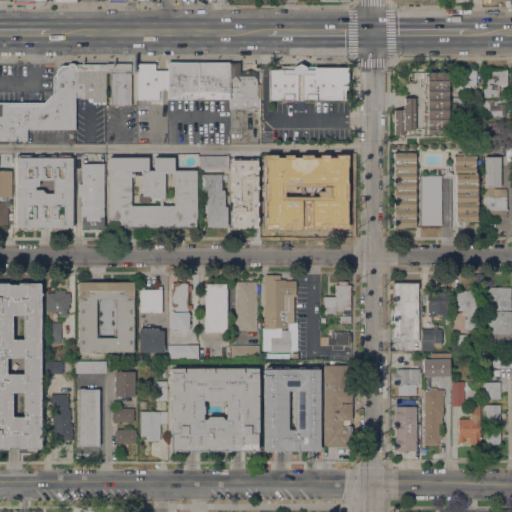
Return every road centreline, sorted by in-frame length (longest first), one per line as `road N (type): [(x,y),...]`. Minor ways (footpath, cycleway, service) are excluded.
road 1 (residential): [(511,253),(0,253)]
road 2 (tertiary): [(368,482),(370,32)]
road 3 (tertiary): [(368,482),(0,479)]
road 4 (primary): [(266,32),(50,32)]
road 5 (residential): [(511,482),(368,482)]
